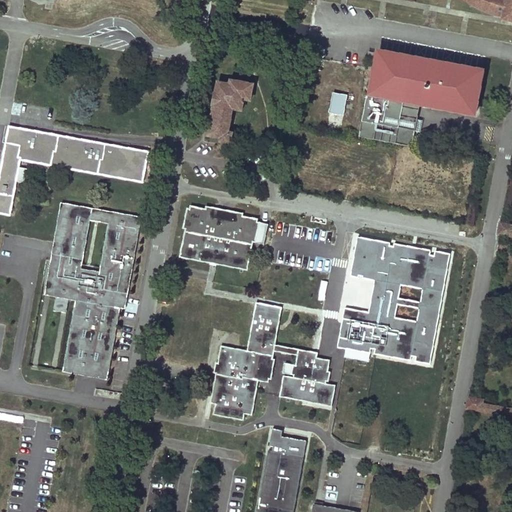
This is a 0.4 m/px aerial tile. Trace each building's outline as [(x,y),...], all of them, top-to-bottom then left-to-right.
[(35,0),(34,19),(70,21),(71,0),(35,0)] [(511,0),(463,0),(469,5),(491,13),(497,15),(504,16),(503,19),(511,20),(511,0)] [(299,49),(298,55),(304,56),(306,45),(300,44),(299,49)] [(366,60),(377,62),(379,53),(368,51),(366,60)] [(377,62),(371,94),(419,103),(475,113),(482,70),(379,51),(379,53),(377,62)] [(214,105),(208,135),(221,138),(220,141),(231,143),(233,132),(229,131),(233,108),(242,110),(244,99),(251,100),(254,84),(232,80),(231,84),(218,81),(216,93),(215,92),(213,105),(214,105)] [(334,92),(330,112),(344,114),(347,94),(334,92)] [(367,94),(359,136),(411,145),(419,103),(371,94),(367,94)] [(6,141),(12,142),(15,126),(8,125),(6,141)] [(148,150),(15,126),(12,142),(6,141),(0,173),(0,209),(9,211),(15,180),(17,167),(19,156),(143,179),(148,150)] [(332,155),(336,139),(316,134),(312,149),(332,155)] [(302,174),(300,189),(342,194),(344,178),(302,174)] [(50,295),(66,202),(61,201),(45,294),(50,295)] [(92,207),(66,202),(50,295),(76,299),(63,371),(78,373),(79,365),(83,366),(82,374),(90,375),(92,368),(96,368),(95,376),(108,378),(121,307),(122,299),(127,300),(139,229),(134,228),(136,220),(117,217),(115,224),(107,272),(106,275),(88,271),(89,269),(97,221),(99,214),(91,212),(92,207)] [(190,205),(180,257),(210,262),(217,264),(248,269),(258,218),(243,215),(244,212),(207,205),(206,208),(190,205)] [(142,215),(92,207),(91,212),(99,214),(117,217),(136,220),(134,228),(139,229),(142,215)] [(117,217),(99,214),(97,221),(115,224),(117,217)] [(511,224),(501,223),(499,233),(511,235),(511,234),(511,224)] [(272,257),(265,298),(325,309),(333,268),(272,257)] [(207,279),(205,293),(211,294),(256,302),(282,307),(318,314),(324,315),(355,320),(356,315),(325,309),(265,298),(212,288),(217,264),(210,262),(207,279)] [(344,375),(376,381),(377,379),(392,381),(391,384),(422,390),(431,340),(433,340),(434,336),(436,336),(437,326),(434,326),(441,286),(425,283),(426,277),(380,269),(379,274),(364,271),(356,315),(355,320),(344,375)] [(56,312),(66,313),(67,300),(57,299),(56,312)] [(256,302),(251,331),(247,350),(221,345),(210,403),(216,404),(214,414),(244,420),(245,413),(252,415),(259,380),(269,382),(275,351),(298,355),(294,377),(284,375),(280,396),(332,406),(336,385),(326,383),(330,359),(317,357),(317,352),(312,351),(276,344),(282,307),(256,302)] [(318,314),(312,351),(317,352),(324,315),(318,314)] [(470,397),(468,407),(481,410),(482,404),(483,399),(470,397)] [(511,409),(482,404),(481,410),(511,415),(511,409)] [(269,450),(257,511),(359,511),(323,505),(322,509),(313,508),(311,511),(293,511),(304,456),(269,450)] [(314,501),(313,508),(322,509),(323,505),(323,502),(314,501)]
